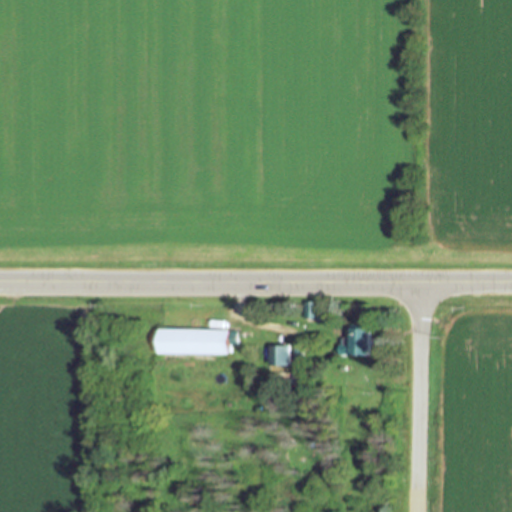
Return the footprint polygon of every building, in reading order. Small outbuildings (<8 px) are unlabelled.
[(305,301),(319,302),(318,317),(304,317),(305,301)] [(350,326),(350,338),(340,338),(340,355),(372,355),(372,326),(350,326)] [(162,328),(162,353),(233,354),(233,329),(162,328)] [(271,344),(289,345),(289,364),(270,364),(271,344)] [(294,345),(294,359),(303,360),(304,346),(294,345)] [(269,372),(269,385),(297,385),(297,372),(269,372)]
